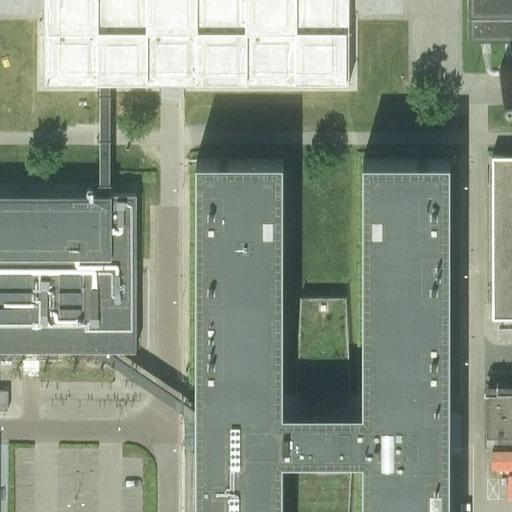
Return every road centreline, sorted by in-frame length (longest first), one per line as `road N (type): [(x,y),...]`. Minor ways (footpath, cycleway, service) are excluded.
road 1 (unclassified): [(474,511),(474,140)]
road 2 (unclassified): [(169,140),(167,429)]
road 3 (unclassified): [(167,429),(0,430)]
